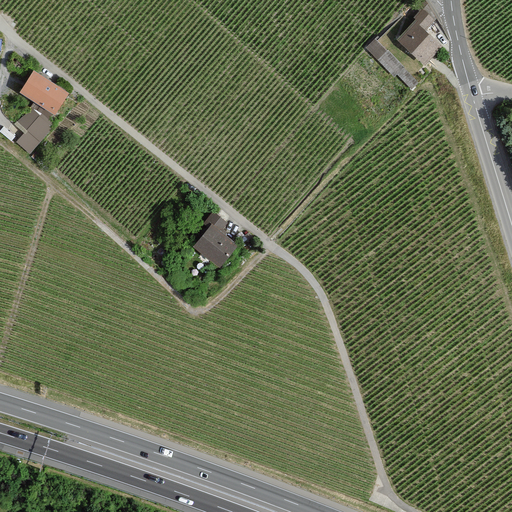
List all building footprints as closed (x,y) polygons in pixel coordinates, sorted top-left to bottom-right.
[(417,19),(397,39),(423,64),(442,45),(426,29),(436,19),(424,8),(415,17),(417,19)] [(376,37),(367,45),(410,90),(419,81),(376,37)] [(66,91),(31,69),(18,91),(53,113),(66,91)] [(53,127),(31,109),(18,123),(27,131),(17,142),(29,153),(53,127)] [(212,222),(193,244),(218,266),(238,243),(223,231),(229,223),(215,211),(208,219),(212,222)]
